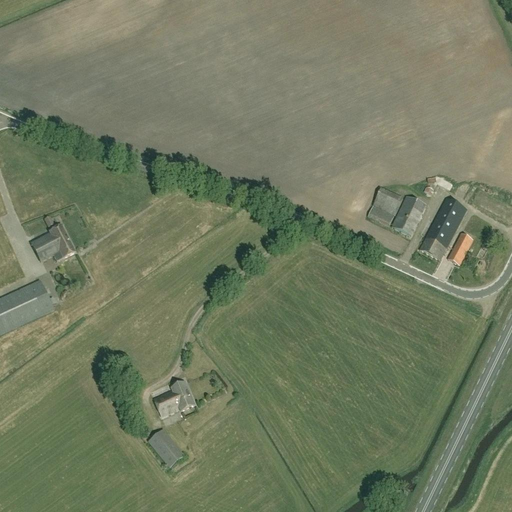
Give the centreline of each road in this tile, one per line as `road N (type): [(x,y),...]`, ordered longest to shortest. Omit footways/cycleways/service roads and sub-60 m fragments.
road 1 (tertiary): [(511,261),(495,288),(458,292),(260,204),(0,118)]
road 2 (track): [(301,220),(203,307),(174,375),(153,389)]
road 3 (primary): [(424,511),(511,330)]
